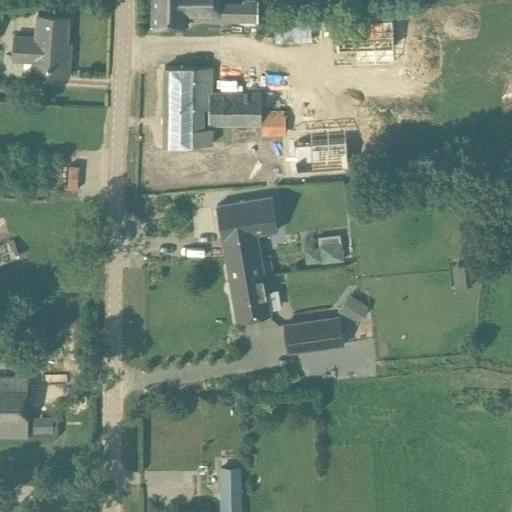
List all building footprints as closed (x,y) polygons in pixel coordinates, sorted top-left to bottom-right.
[(151,0),(152,26),(172,26),(188,26),(188,22),(219,22),(219,0),(151,0)] [(242,0),(242,22),(258,22),(258,20),(259,3),(258,0),(242,0)] [(68,17),(39,15),(37,36),(14,34),(12,61),(36,63),(35,73),(68,76),(70,52),(65,51),(68,17)] [(393,19),(337,21),(338,50),(356,49),(357,63),(394,62),(393,47),(394,47),(393,19)] [(275,23),(276,41),(311,39),(309,21),(275,23)] [(213,67),(165,66),(164,144),(212,144),(212,128),(204,128),(204,109),(210,109),(209,125),(262,125),(262,136),(286,136),(286,109),(262,109),(262,93),(213,92),(213,67)] [(349,168),(347,139),(294,143),(296,172),(349,168)] [(0,197),(44,199),(45,150),(0,148),(0,197)] [(227,262),(261,256),(257,233),(278,229),(272,195),(237,202),(217,205),(223,239),(227,262)] [(0,258),(19,252),(13,235),(0,239),(0,258)] [(319,245),(321,263),(342,260),(340,243),(319,245)] [(271,312),(261,256),(227,262),(237,318),(257,314),(271,312)] [(457,267),(459,286),(471,285),(470,265),(457,267)] [(346,316),(356,322),(368,305),(357,299),(346,316)] [(288,353),(344,346),(340,316),(340,315),(284,323),(288,353)] [(0,376),(0,436),(8,436),(28,437),(28,377),(8,377),(0,376)] [(241,468),(221,468),(221,504),(241,504),(241,468)]
